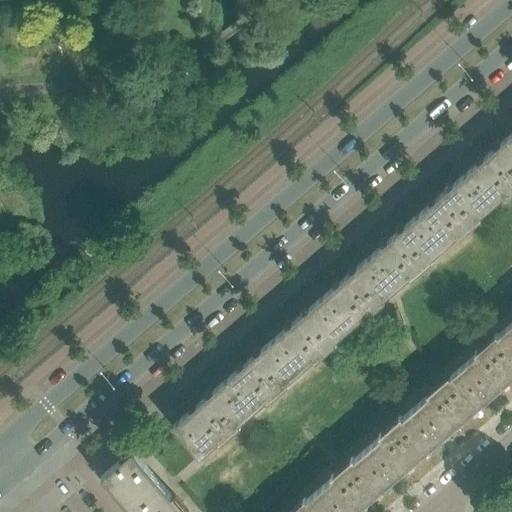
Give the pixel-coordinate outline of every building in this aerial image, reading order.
[(511,132),(489,152),(511,178),(511,132)] [(479,215),(505,192),(504,190),(511,183),(511,178),(489,152),(442,193),(467,222),(477,213),(479,215)] [(431,256),(457,234),(458,233),(456,231),(467,222),(442,193),(394,234),(419,263),(429,254),(431,256)] [(383,298),(409,275),(410,274),(408,272),(419,263),(394,234),(346,276),(371,304),(381,296),(383,298)] [(335,339),(361,316),(362,316),(360,314),(371,304),(346,276),(298,317),(323,346),(333,337),(335,339)] [(287,380),(314,357),(312,355),(323,346),(298,317),(250,358),(275,387),(285,378),(287,380)] [(511,321),(498,334),(499,336),(487,347),(511,375),(511,321)] [(511,375),(487,347),(478,354),(477,352),(467,361),(450,375),(452,377),(440,387),(465,416),(511,375)] [(239,421),(266,398),(264,396),(275,387),(250,358),(202,399),(228,428),(237,419),(239,421)] [(417,458),(454,425),(465,416),(440,387),(430,395),(429,394),(402,416),(402,417),(404,419),(392,429),(417,458)] [(228,428),(202,399),(173,424),(200,455),(218,439),(216,437),(228,428)] [(417,458),(392,429),(383,437),(381,435),(380,435),(354,458),(356,460),(343,470),(369,499),(417,458)] [(172,495),(140,457),(135,452),(132,448),(125,455),(121,459),(101,475),(132,511),(173,511),(179,507),(170,496),(172,495)] [(353,511),(369,499),(343,470),(335,478),(333,476),(306,499),(308,501),(295,511),(353,511)]
